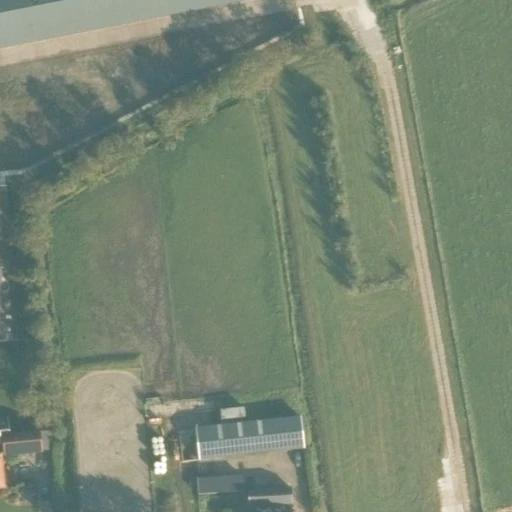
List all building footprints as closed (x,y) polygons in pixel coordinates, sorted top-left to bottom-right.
[(0,0),(0,50),(258,0),(0,0)] [(0,343),(19,342),(5,186),(0,186),(0,343)] [(199,462),(305,451),(301,419),(195,430),(199,462)] [(8,421),(0,421),(0,490),(5,490),(2,457),(4,456),(5,460),(42,456),(40,434),(9,437),(8,421)] [(199,480),(202,497),(246,490),(243,473),(199,480)] [(292,511),(291,490),(269,491),(269,511),(292,511)] [(269,511),(269,491),(248,492),(249,511),(269,511)]
